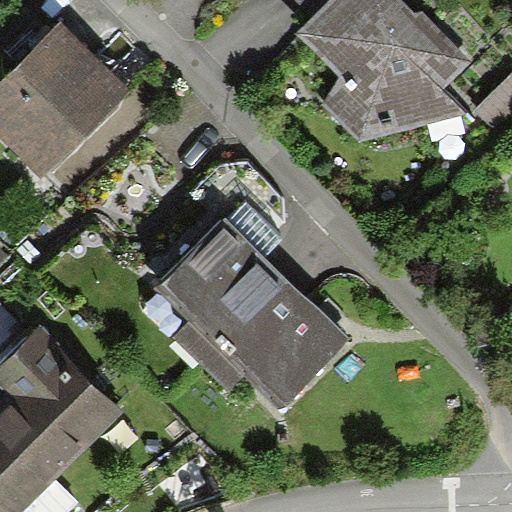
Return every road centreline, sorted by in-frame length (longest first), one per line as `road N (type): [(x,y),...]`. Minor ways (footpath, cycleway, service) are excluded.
road 1 (residential): [(511,416),(217,89),(126,0)]
road 2 (residential): [(373,511),(511,502)]
